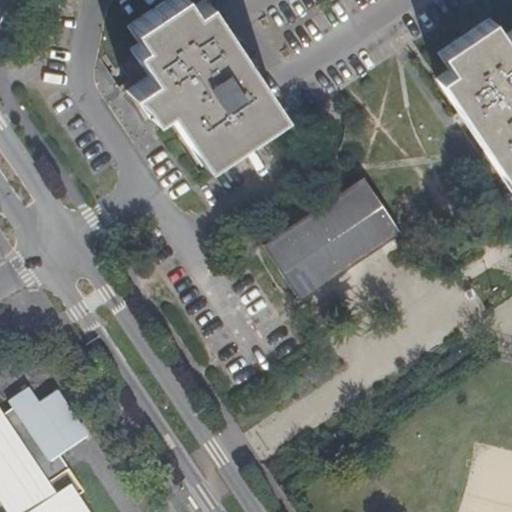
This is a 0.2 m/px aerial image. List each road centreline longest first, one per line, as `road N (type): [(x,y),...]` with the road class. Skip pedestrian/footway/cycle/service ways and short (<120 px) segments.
road 1 (unclassified): [(256,511),(89,276),(71,262)]
road 2 (unclassified): [(47,278),(95,331),(213,511)]
